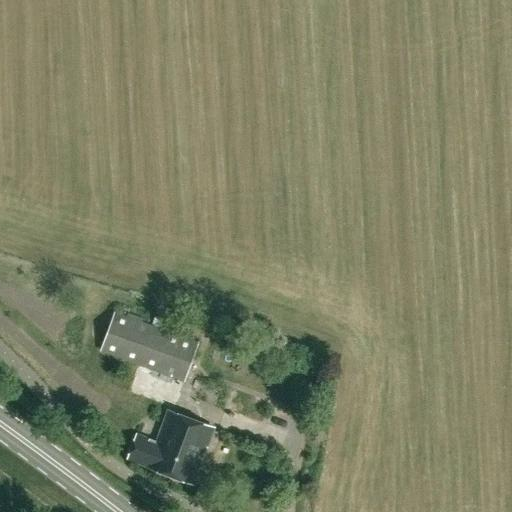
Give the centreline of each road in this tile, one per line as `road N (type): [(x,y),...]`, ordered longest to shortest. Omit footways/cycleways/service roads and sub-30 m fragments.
road 1 (unclassified): [(201,511),(115,466),(0,346)]
road 2 (primary): [(116,511),(0,425)]
